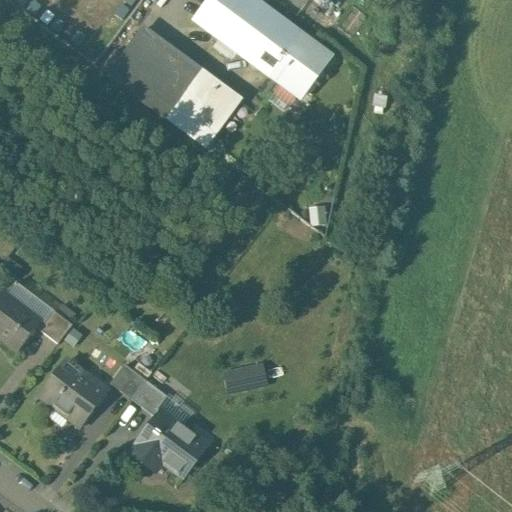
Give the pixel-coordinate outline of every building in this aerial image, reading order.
[(327,54),(252,0),(208,0),(194,21),(294,98),(327,54)] [(216,86),(140,29),(106,75),(182,130),(216,86)] [(239,104),(216,86),(182,130),(205,149),(239,104)] [(1,294),(0,295),(0,340),(16,353),(39,323),(1,294)] [(71,326),(53,313),(39,332),(57,345),(71,326)] [(106,392),(66,362),(38,398),(78,428),(106,392)] [(233,394),(273,385),(268,362),(228,371),(233,394)] [(145,382),(123,366),(109,385),(130,401),(145,382)] [(166,398),(145,382),(130,401),(151,417),(166,398)] [(206,448),(159,413),(136,444),(137,445),(129,456),(144,468),(153,457),(182,479),(206,448)]
